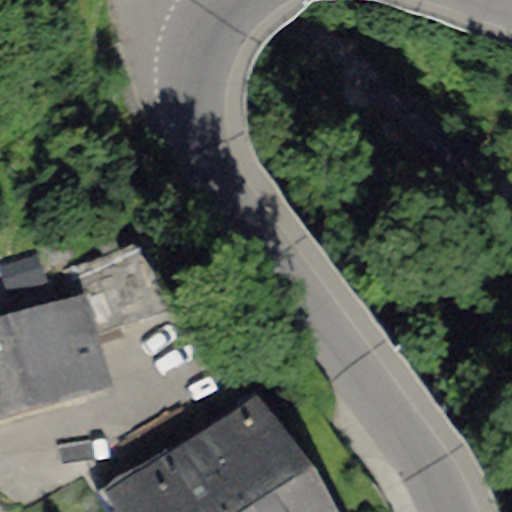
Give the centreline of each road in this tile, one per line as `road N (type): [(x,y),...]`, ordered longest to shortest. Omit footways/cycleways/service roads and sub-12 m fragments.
road 1 (unclassified): [(227,0),(193,50),(190,139),(438,491),(442,511)]
road 2 (residential): [(0,479),(131,411)]
